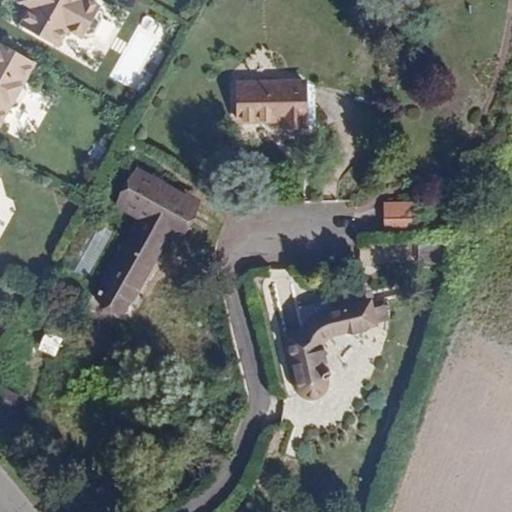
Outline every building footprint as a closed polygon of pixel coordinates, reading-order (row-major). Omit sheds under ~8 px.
[(19,0),(18,2),(30,9),(20,26),(57,47),(67,30),(82,39),(84,34),(86,35),(93,34),(102,19),(100,13),(98,12),(100,7),(86,0),(19,0)] [(35,63),(0,43),(0,124),(9,109),(10,109),(17,107),(27,90),(25,83),(24,82),(35,63)] [(305,127),(305,83),(238,84),(238,121),(282,120),(282,128),(305,127)] [(93,297),(123,315),(171,234),(187,243),(209,205),(141,165),(115,208),(138,221),(93,297)] [(416,232),(415,205),(385,206),(384,232),(416,232)] [(87,278),(112,234),(87,221),(63,265),(87,278)] [(421,244),(420,263),(435,264),(436,245),(421,244)] [(333,337),(374,326),(368,303),(328,312),(325,300),(295,308),(300,333),(285,337),(296,384),(297,386),(299,389),(301,392),(304,394),(307,395),(310,396),(314,395),(317,394),(319,392),(322,389),(323,386),(324,383),(324,380),(321,364),(320,357),(320,353),(321,349),(323,346),(325,342),(329,340),(332,338),(333,337)]
